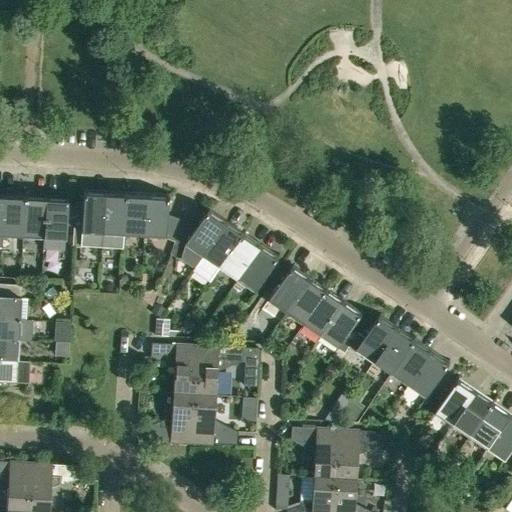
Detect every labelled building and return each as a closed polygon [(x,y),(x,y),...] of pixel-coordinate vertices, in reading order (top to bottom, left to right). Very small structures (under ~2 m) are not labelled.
[(102,234),(104,191),(83,189),(82,203),(75,203),(75,206),(73,239),(73,245),(80,246),(80,245),(101,246),(102,234)] [(122,236),(125,192),(104,191),(102,234),(101,246),(122,248),(122,236)] [(143,237),(146,193),(125,192),(122,236),(143,237)] [(23,238),(26,194),(4,193),(2,236),(23,238)] [(166,215),(168,194),(146,193),(143,237),(165,238),(175,242),(182,221),(166,215)] [(44,239),(46,195),(26,194),(23,238),(44,239)] [(67,206),(67,196),(46,195),(44,239),(45,239),(44,247),(64,248),(65,238),(73,239),(75,206),(67,206)] [(184,245),(175,242),(171,252),(181,256),(196,266),(202,257),(226,221),(209,209),(184,245)] [(219,269),(243,232),(226,221),(202,257),(196,266),(213,278),(219,269)] [(236,281),(261,244),(243,232),(219,269),(236,281)] [(278,256),(261,244),(236,281),(254,293),(264,277),(271,281),(282,265),(276,260),(278,256)] [(267,302),(285,313),(309,277),(292,265),(289,269),(282,265),(271,281),(278,285),(267,302)] [(302,325),(327,289),(309,277),(285,313),(302,325)] [(0,318),(19,319),(24,319),(25,299),(20,299),(21,287),(0,285),(0,318)] [(319,337),(344,301),(327,289),(302,325),(319,337)] [(351,328),(361,312),(344,301),(319,337),(344,353),(348,347),(358,332),(351,328)] [(159,319),(165,310),(158,306),(152,314),(159,319)] [(355,351),(373,363),(397,326),(379,314),(364,337),(358,332),(348,347),(355,351)] [(24,319),(19,319),(0,318),(0,338),(18,340),(32,341),(33,320),(31,320),(24,319)] [(390,375),(414,338),(397,326),(373,363),(390,375)] [(0,359),(17,361),(18,340),(0,338),(0,359)] [(407,386),(431,350),(414,338),(390,375),(407,386)] [(194,394),(197,345),(150,342),(150,356),(165,363),(174,364),(172,393),(194,394)] [(194,394),(215,395),(216,366),(226,367),(241,361),(242,347),(197,345),(194,394)] [(431,350),(407,386),(424,398),(449,362),(431,350)] [(17,362),(17,361),(0,359),(0,381),(15,383),(15,384),(27,385),(29,362),(17,362)] [(450,426),(475,389),(457,378),(433,414),(450,426)] [(468,438),(492,401),(475,389),(450,426),(468,438)] [(192,442),(194,394),(172,393),(171,421),(161,420),(146,426),(145,439),(192,442)] [(213,423),(215,395),(194,394),(192,442),(237,445),(238,431),(223,424),(213,423)] [(485,449),(509,413),(492,401),(468,438),(485,449)] [(511,414),(509,413),(485,449),(503,461),(511,447),(511,414)] [(334,477),(337,429),(291,427),(290,440),(305,447),(315,448),(313,476),(334,477)] [(334,477),(356,478),(357,450),(367,451),(383,445),(383,431),(337,429),(334,477)] [(29,511),(32,463),(0,461),(0,485),(8,486),(6,510),(29,511)] [(29,511),(36,511),(48,511),(50,484),(59,485),(75,479),(76,465),(32,463),(29,511)] [(332,511),(334,477),(313,476),(311,505),(301,504),(286,510),(286,511),(332,511)] [(354,507),(356,478),(334,477),(332,511),(372,511),(363,508),(354,507)] [(274,505),(287,506),(288,495),(275,494),(274,505)]
